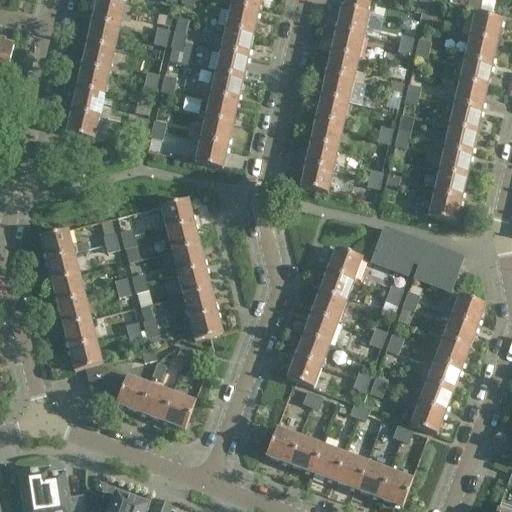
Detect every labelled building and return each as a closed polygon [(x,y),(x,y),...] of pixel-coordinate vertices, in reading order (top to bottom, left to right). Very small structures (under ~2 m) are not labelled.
[(193,8),(195,1),(192,0),(183,0),(182,6),(193,8)] [(258,15),(261,0),(232,0),(231,8),(258,15)] [(367,15),(370,4),(353,0),(346,0),(344,10),(367,15)] [(423,14),(426,0),(420,0),(417,13),(423,14)] [(429,16),(431,6),(432,1),(430,0),(426,0),(423,14),(429,16)] [(470,1),(468,9),(480,11),(481,3),(470,1)] [(120,30),(125,8),(97,2),(92,24),(120,30)] [(253,37),(258,15),(231,8),(226,31),(253,37)] [(367,15),(344,10),(342,9),(336,33),(364,39),(369,16),(367,15)] [(475,16),(470,39),(497,46),(502,23),(475,16)] [(166,18),(164,28),(170,29),(173,19),(166,18)] [(178,20),(176,31),(187,33),(190,23),(178,20)] [(115,53),(120,30),(92,24),(87,46),(115,53)] [(168,41),(169,34),(158,31),(156,39),(168,41)] [(248,60),(253,37),(226,31),(221,53),(248,60)] [(359,61),(364,39),(336,33),(331,55),(359,61)] [(186,37),(175,35),(173,43),(185,45),(186,37)] [(166,49),(168,41),(156,39),(154,47),(166,49)] [(412,49),(414,42),(402,39),(400,47),(412,49)] [(492,68),(497,46),(470,39),(465,62),(492,68)] [(0,43),(0,42),(0,74),(6,76),(5,77),(7,77),(14,46),(4,44),(4,43),(0,42),(0,43)] [(171,51),(172,51),(183,53),(185,45),(173,43),(171,51)] [(420,43),(418,51),(430,54),(431,46),(420,43)] [(110,75),(115,53),(87,46),(82,69),(110,75)] [(410,57),(412,49),(400,47),(399,55),(410,57)] [(418,51),(416,59),(428,61),(430,54),(418,51)] [(243,82),(248,60),(221,53),(216,76),(243,82)] [(354,84),(359,61),(331,55),(326,77),(354,84)] [(487,90),(492,68),(465,62),(460,84),(487,90)] [(104,98),(110,75),(82,69),(77,91),(104,98)] [(157,86),(159,78),(147,76),(146,84),(157,86)] [(238,104),(243,82),(216,76),(210,98),(238,104)] [(349,106),(354,84),(326,77),(321,100),(349,106)] [(176,82),(165,80),(163,88),(174,90),(176,82)] [(144,91),(148,92),(156,94),(157,86),(146,84),(144,91)] [(392,84),(390,92),(402,94),(403,87),(392,84)] [(482,113),(487,90),(460,84),(455,107),(482,113)] [(172,98),(174,90),(163,88),(161,95),(172,98)] [(421,91),(409,88),(408,96),(419,99),(421,91)] [(99,120),(104,98),(77,91),(72,114),(99,120)] [(388,100),(400,102),(402,94),(390,92),(388,100)] [(418,106),(419,99),(408,96),(406,104),(418,106)] [(233,127),(238,104),(210,98),(205,121),(233,127)] [(343,128),(349,106),(321,100),(316,122),(343,128)] [(477,135),(482,113),(455,107),(450,129),(477,135)] [(94,143),(99,120),(72,114),(66,137),(94,143)] [(403,118),(399,133),(411,136),(414,121),(403,118)] [(146,131),(148,123),(137,121),(135,128),(146,131)] [(228,149),(233,127),(205,121),(200,143),(228,149)] [(338,151),(343,128),(316,122),(311,145),(338,151)] [(166,127),(154,125),(153,132),(164,135),(166,127)] [(141,153),(146,131),(135,128),(130,151),(141,153)] [(382,129),(380,137),(391,139),(393,132),(382,129)] [(472,158),(477,135),(450,129),(444,151),(472,158)] [(162,143),(164,135),(153,132),(151,140),(162,143)] [(409,144),(411,136),(399,133),(397,141),(409,144)] [(378,145),(390,147),(391,139),(380,137),(378,145)] [(407,151),(409,144),(397,141),(395,149),(407,151)] [(222,172),(228,149),(200,143),(195,166),(222,172)] [(333,173),(338,151),(311,145),(306,167),(333,173)] [(467,180),(472,158),(444,151),(439,174),(467,180)] [(328,196),(333,173),(306,167),(300,190),(328,196)] [(381,184),(383,176),(371,174),(370,182),(381,184)] [(461,202),(467,180),(439,174),(434,196),(461,202)] [(389,178),(387,186),(399,188),(400,180),(389,178)] [(379,192),(381,184),(370,182),(368,189),(379,192)] [(397,196),(399,188),(387,186),(385,193),(397,196)] [(456,225),(461,202),(434,196),(429,219),(456,225)] [(161,209),(167,232),(194,226),(188,203),(161,209)] [(199,248),(194,226),(167,232),(173,255),(199,248)] [(372,264),(408,278),(420,244),(418,244),(409,241),(409,240),(407,239),(406,240),(397,237),(397,236),(395,235),(395,236),(386,232),(384,231),(372,264)] [(41,240),(47,263),(74,256),(68,233),(41,240)] [(123,243),(135,241),(133,233),(121,236),(123,243)] [(104,240),(106,247),(117,245),(115,237),(104,240)] [(136,248),(135,241),(123,243),(125,251),(136,248)] [(108,255),(119,252),(117,245),(106,247),(108,255)] [(427,247),(421,265),(415,281),(450,294),(463,260),(461,260),(460,260),(451,257),(452,256),(449,255),(449,256),(440,253),(440,252),(438,251),(438,252),(429,248),(427,247)] [(205,270),(199,248),(173,255),(178,277),(205,270)] [(354,283),(361,265),(362,261),(336,252),(328,274),(354,283)] [(79,278),(74,256),(47,263),(52,285),(79,278)] [(211,292),(205,270),(178,277),(184,299),(211,292)] [(346,305),(354,283),(328,274),(320,295),(346,305)] [(135,288),(146,285),(144,277),(133,280),(135,288)] [(85,300),(79,278),(52,285),(58,307),(85,300)] [(116,284),(117,292),(129,289),(127,282),(116,284)] [(148,293),(146,285),(135,288),(137,296),(148,293)] [(401,300),(403,293),(392,288),(389,296),(401,300)] [(119,300),(131,297),(129,289),(117,292),(119,300)] [(216,315),(211,292),(184,299),(190,321),(216,315)] [(338,326),(346,305),(320,295),(312,317),(338,326)] [(409,295),(406,303),(417,307),(420,299),(409,295)] [(398,308),(401,300),(389,296),(387,304),(398,308)] [(477,330),(486,307),(460,298),(452,320),(477,330)] [(91,323),(85,300),(58,307),(63,329),(91,323)] [(406,303),(403,310),(414,314),(417,307),(406,303)] [(222,338),(216,315),(190,321),(196,344),(222,338)] [(330,348),(338,326),(312,317),(303,338),(330,348)] [(469,351),(477,330),(452,320),(444,341),(469,351)] [(144,325),(146,333),(157,330),(155,322),(144,325)] [(96,345),(91,323),(63,329),(69,351),(96,345)] [(127,329),(129,336),(140,333),(138,326),(127,329)] [(159,338),(157,330),(146,333),(148,341),(159,338)] [(376,331),(373,339),(384,343),(387,336),(376,331)] [(142,342),(140,334),(140,333),(129,336),(131,345),(142,342)] [(322,369),(330,348),(303,338),(295,360),(322,369)] [(393,338),(390,345),(401,349),(404,342),(393,338)] [(373,339),(373,340),(370,346),(382,351),(384,343),(373,339)] [(461,373),(469,351),(444,341),(436,363),(461,373)] [(102,368),(96,345),(69,351),(75,375),(87,372),(102,368)] [(398,357),(401,349),(390,345),(387,353),(398,357)] [(185,362),(189,351),(182,348),(177,359),(185,362)] [(192,365),(197,354),(189,351),(185,362),(192,365)] [(145,365),(156,363),(155,355),(143,358),(145,365)] [(313,391),(322,369),(295,360),(287,382),(313,391)] [(453,394),(461,373),(436,363),(427,385),(453,394)] [(117,403),(127,379),(103,370),(102,368),(87,372),(93,394),(117,403)] [(360,375),(357,382),(368,387),(371,379),(360,375)] [(139,416),(150,388),(127,379),(117,403),(116,407),(139,416)] [(376,381),(374,389),(385,393),(388,385),(376,381)] [(365,394),(368,387),(357,382),(354,390),(365,394)] [(445,416),(453,394),(427,385),(419,406),(445,416)] [(163,425),(174,397),(150,388),(139,416),(163,425)] [(374,389),(371,396),(382,400),(385,393),(374,389)] [(311,409),(315,398),(308,395),(304,406),(311,409)] [(195,405),(174,397),(163,425),(185,433),(195,405)] [(319,412),(323,401),(315,398),(311,409),(319,412)] [(437,438),(445,416),(419,406),(411,428),(437,438)] [(358,421),(362,409),(355,407),(351,418),(358,421)] [(366,423),(370,413),(370,412),(362,409),(358,421),(366,423)] [(401,443),(405,432),(398,429),(394,440),(401,443)] [(289,468),(299,439),(276,431),(265,459),(289,468)] [(409,445),(412,435),(413,435),(405,432),(401,443),(409,445)] [(311,476),(322,448),(299,439),(289,468),(311,476)] [(334,485),(344,456),(322,448),(311,476),(334,485)] [(356,493),(367,465),(344,456),(334,485),(356,493)] [(379,502),(389,473),(367,465),(356,493),(379,502)] [(67,501),(64,477),(49,479),(48,473),(17,478),(22,511),(83,511),(84,498),(67,501)] [(413,482),(389,473),(379,502),(402,510),(413,482)] [(100,511),(99,511),(147,511),(149,508),(116,496),(109,511),(100,511)]
